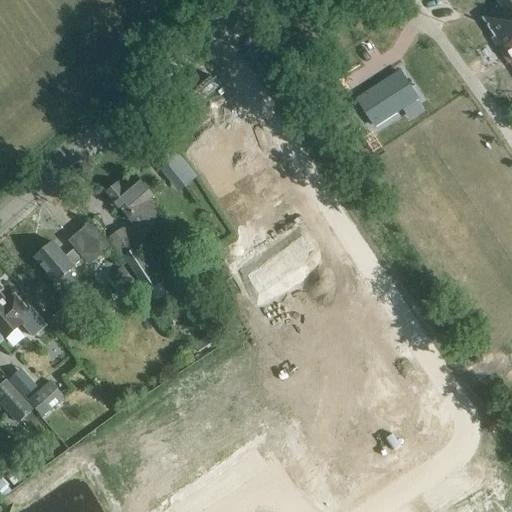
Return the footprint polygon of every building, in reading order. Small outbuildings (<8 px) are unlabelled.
[(511,0),(495,0),(501,7),(482,19),(494,37),(491,39),(508,64),(509,63),(511,67),(511,0)] [(258,50),(252,54),(261,66),(267,61),(258,50)] [(399,72),(357,100),(375,127),(417,100),(399,72)] [(118,184),(104,195),(126,220),(127,219),(142,237),(163,218),(148,202),(153,197),(135,177),(122,188),(118,184)] [(66,226),(80,211),(68,201),(55,217),(66,226)] [(76,247),(70,252),(79,262),(84,258),(90,265),(110,248),(89,225),(70,241),(76,247)] [(124,228),(108,238),(107,239),(120,259),(122,258),(146,293),(147,292),(154,302),(158,299),(159,300),(168,295),(166,293),(165,293),(136,249),(137,248),(124,228)] [(38,256),(34,259),(48,275),(48,278),(51,281),(54,282),(55,283),(52,285),(65,301),(80,288),(67,273),(79,262),(70,252),(65,257),(53,243),(44,250),(41,250),(38,253),(38,256)] [(457,273),(457,260),(431,259),(431,273),(457,273)] [(141,291),(121,267),(106,280),(125,304),(141,291)] [(29,299),(44,318),(54,310),(38,291),(29,299)] [(0,343),(21,326),(32,339),(46,328),(31,310),(28,312),(14,296),(5,304),(0,298),(0,343)] [(154,308),(169,328),(178,321),(163,301),(154,308)] [(24,394),(34,385),(20,369),(9,378),(24,394)] [(0,385),(0,406),(4,411),(16,425),(32,411),(5,381),(0,385)] [(50,381),(25,402),(40,418),(49,410),(64,397),(50,381)] [(9,481),(13,487),(32,472),(21,458),(5,471),(11,479),(9,481)]
